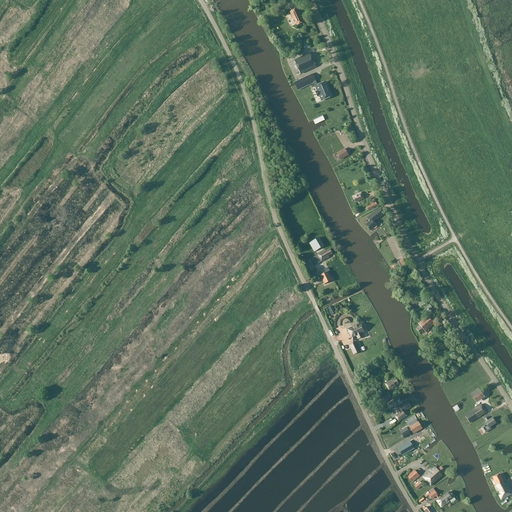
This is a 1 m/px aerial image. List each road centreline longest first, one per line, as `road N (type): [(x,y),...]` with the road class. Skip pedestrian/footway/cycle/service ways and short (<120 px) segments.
road 1 (unclassified): [(415,511),(280,232),(245,92),(200,0)]
road 2 (tertiary): [(511,407),(404,236),(310,0)]
